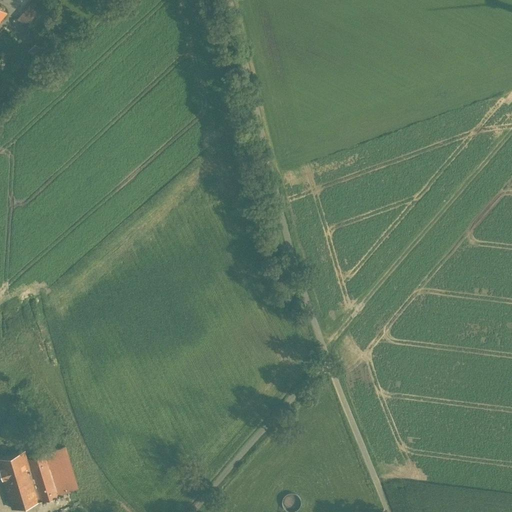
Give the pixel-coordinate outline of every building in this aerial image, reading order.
[(35,0),(32,0),(17,18),(25,25),(42,5),(35,0)] [(39,38),(28,50),(41,61),(51,50),(39,38)] [(65,446),(48,451),(61,493),(77,488),(65,446)] [(25,449),(0,456),(0,469),(12,508),(61,493),(48,451),(27,458),(25,449)] [(300,505),(300,502),(300,498),(298,495),(295,493),(291,493),(287,493),(284,496),(282,499),(282,502),(283,506),(285,509),(288,511),(291,511),(295,511),(298,509),(300,505)]
